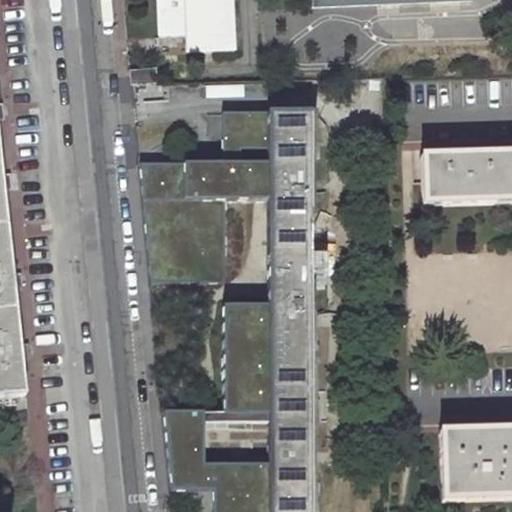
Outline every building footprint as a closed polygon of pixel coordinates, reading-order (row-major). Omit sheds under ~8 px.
[(236,53),(233,0),(155,0),(157,40),(184,38),(185,55),(236,53)] [(310,0),(311,9),(475,2),(474,0),(310,0)] [(158,86),(155,70),(129,73),(130,87),(158,86)] [(270,168),(270,116),(218,116),(219,167),(270,168)] [(312,257),(312,117),(270,116),(270,168),(270,205),(271,256),(312,257)] [(511,208),(511,156),(422,160),(424,211),(511,208)] [(270,205),(270,168),(219,167),(185,169),(185,206),(216,206),(270,205)] [(218,281),(216,206),(185,206),(185,169),(139,169),(150,281),(218,281)] [(0,397),(24,396),(20,364),(26,363),(25,350),(18,350),(12,294),(18,294),(17,279),(10,280),(0,194),(7,193),(5,178),(0,178),(0,397)] [(271,393),(311,393),(312,257),(271,256),(271,313),(271,393)] [(271,393),(271,313),(225,313),(225,416),(271,416),(271,393)] [(272,511),(312,511),(311,393),(271,393),(271,416),(272,468),(272,511)] [(272,511),(272,468),(204,469),(202,417),(164,418),(171,493),(212,493),(213,511),(272,511)] [(511,498),(511,426),(440,429),(443,501),(511,498)]
